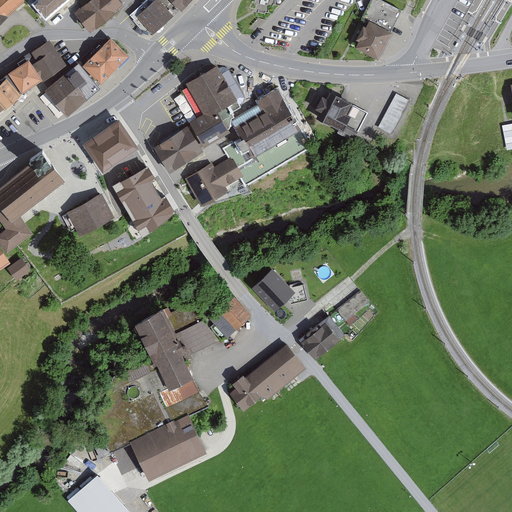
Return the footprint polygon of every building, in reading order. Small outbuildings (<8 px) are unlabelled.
[(0,0),(0,24),(25,1),(23,0),(0,0)] [(40,0),(33,6),(48,23),(73,2),(70,0),(40,0)] [(90,31),(124,3),(121,0),(87,0),(74,11),(90,31)] [(171,17),(155,0),(153,0),(136,16),(153,34),(171,17)] [(168,0),(180,10),(189,0),(168,0)] [(401,10),(380,0),(376,0),(366,21),(370,22),(366,29),(364,27),(358,39),(361,40),(357,47),(378,57),(401,10)] [(67,63),(49,39),(33,51),(51,75),(67,63)] [(111,39),(102,47),(100,45),(82,62),(101,81),(127,55),(111,39)] [(41,73),(26,57),(8,73),(23,89),(33,81),(41,73)] [(99,88),(77,62),(72,66),(74,68),(47,90),(67,114),(99,88)] [(217,68),(188,85),(188,86),(182,89),(183,91),(199,119),(193,123),(205,144),(227,131),(227,129),(229,128),(232,118),(234,116),(232,112),(241,107),(240,105),(243,102),(244,99),(244,96),(244,94),(232,76),(234,75),(233,74),(232,75),(227,68),(225,67),(222,66),(217,68)] [(0,79),(0,105),(2,108),(12,99),(23,89),(8,73),(0,79)] [(285,104),(277,91),(259,101),(265,110),(237,127),(244,138),(226,149),(234,161),(241,174),(246,182),(309,145),(301,132),(293,118),(285,104)] [(367,113),(331,94),(327,100),(323,98),(318,108),(322,110),(319,116),(341,127),(338,132),(353,139),(367,113)] [(391,134),(409,100),(397,94),(379,127),(391,134)] [(138,150),(118,122),(86,145),(105,173),(138,150)] [(202,151),(187,128),(155,148),(170,172),(202,151)] [(35,163),(0,188),(0,207),(12,223),(21,217),(65,181),(43,151),(32,159),(35,163)] [(211,165),(187,179),(201,202),(225,188),(223,185),(241,174),(234,161),(216,172),(211,165)] [(121,184),(114,188),(143,237),(174,213),(149,168),(147,169),(129,180),(121,184)] [(114,217),(102,195),(68,214),(80,236),(114,217)] [(0,220),(7,230),(0,234),(0,244),(7,254),(18,246),(34,235),(21,217),(12,223),(0,207),(0,220)] [(0,271),(11,264),(0,247),(0,271)] [(21,259),(7,269),(17,280),(30,271),(21,259)] [(272,270),(254,287),(275,309),(286,298),(291,304),(307,300),(304,284),(289,287),(272,270)] [(360,290),(337,309),(346,320),(369,301),(360,290)] [(233,299),(212,319),(227,335),(249,316),(233,299)] [(196,302),(175,311),(193,352),(217,342),(207,319),(203,321),(196,302)] [(142,324),(169,389),(198,377),(171,312),(142,324)] [(329,316),(300,339),(315,358),(344,334),(329,316)] [(289,348),(233,392),(249,413),(305,369),(289,348)] [(190,417),(130,447),(148,481),(207,451),(190,417)] [(131,511),(99,476),(70,502),(79,511),(131,511)]
